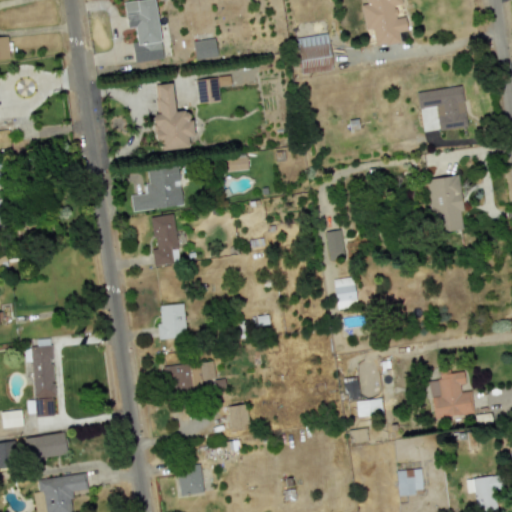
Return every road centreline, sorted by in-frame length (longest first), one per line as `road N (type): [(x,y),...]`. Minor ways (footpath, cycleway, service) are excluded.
road 1 (residential): [(144,511),(69,0)]
road 2 (residential): [(511,119),(494,0)]
